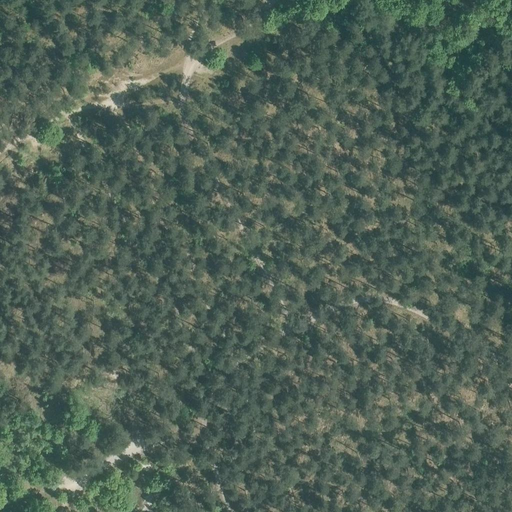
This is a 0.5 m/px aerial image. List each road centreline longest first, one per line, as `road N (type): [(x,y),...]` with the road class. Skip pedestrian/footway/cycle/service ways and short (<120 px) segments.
road 1 (track): [(231,511),(205,443),(213,384),(226,360),(259,337),(301,329),(213,176),(183,98),(186,69),(272,0)]
road 2 (track): [(205,430),(0,504)]
